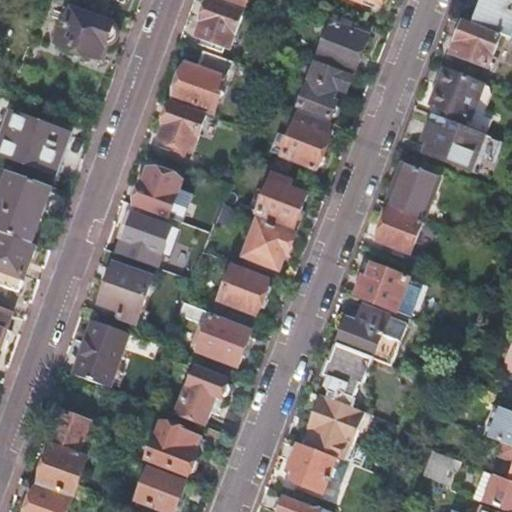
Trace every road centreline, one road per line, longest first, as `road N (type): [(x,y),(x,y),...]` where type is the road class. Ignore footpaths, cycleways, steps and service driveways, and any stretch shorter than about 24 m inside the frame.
road 1 (residential): [(240,511),(430,0)]
road 2 (residential): [(161,0),(0,456)]
